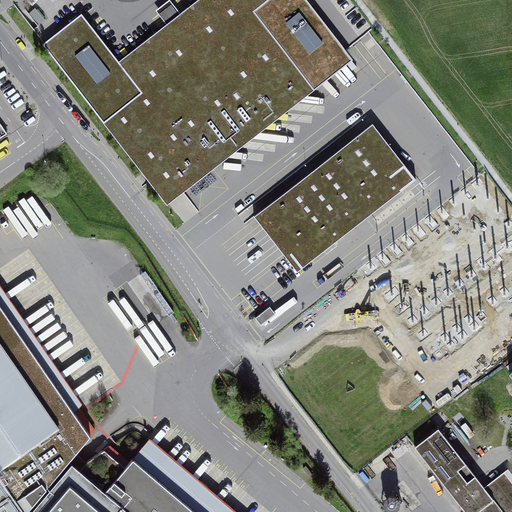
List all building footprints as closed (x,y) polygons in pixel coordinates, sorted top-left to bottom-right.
[(103,39),(84,15),(45,46),(63,70),(185,225),(192,219),(198,215),(183,195),(356,61),(348,51),(320,16),(307,0),(201,0),(182,15),(172,3),(166,8),(159,13),(168,26),(121,62),(103,39)] [(358,134),(258,212),(280,240),(290,253),(301,268),(357,224),(416,178),(404,163),(390,175),(358,134)] [(488,317),(482,311),(511,287),(511,225),(477,181),(368,266),(433,349),(445,340),(450,347),(488,317)] [(0,291),(0,475),(87,414),(0,291)] [(270,307),(255,318),(261,325),(275,314),(270,307)] [(484,486),(438,427),(414,446),(465,511),(511,511),(511,481),(504,471),(484,486)] [(234,511),(150,442),(108,491),(80,467),(41,511),(234,511)]
